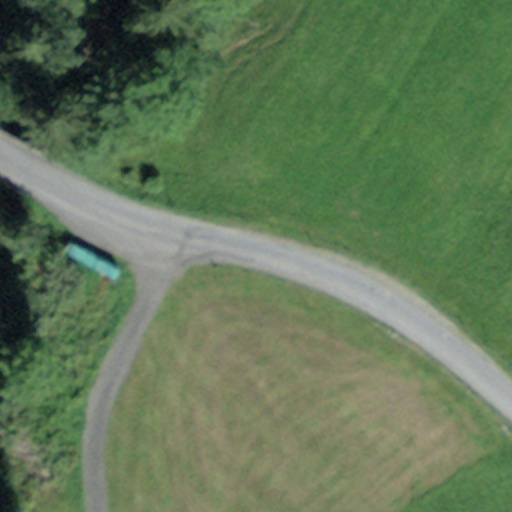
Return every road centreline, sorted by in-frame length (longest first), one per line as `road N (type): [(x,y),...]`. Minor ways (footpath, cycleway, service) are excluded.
road 1 (track): [(0,149),(64,192),(174,233),(283,255),(363,287),(426,325),(511,397)]
road 2 (track): [(98,511),(99,408),(174,233)]
